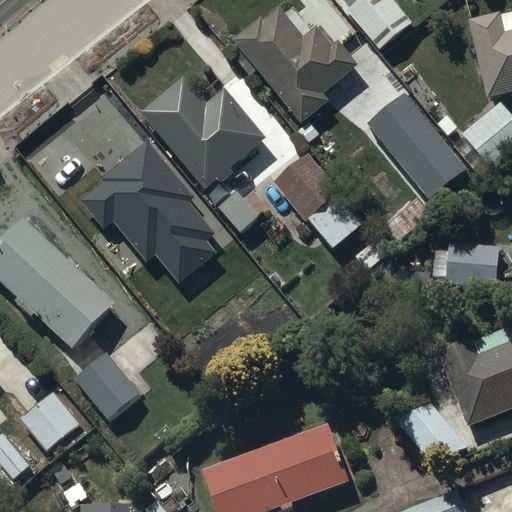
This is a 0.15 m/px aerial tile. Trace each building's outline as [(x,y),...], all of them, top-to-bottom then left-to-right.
[(414,27),(391,0),(366,0),(349,15),(381,54),(414,27)] [(262,21),(237,43),(304,128),(331,107),(325,100),(361,70),(340,45),(334,50),(317,30),(305,41),(281,12),(266,25),(262,21)] [(502,17),(471,24),(489,103),(511,98),(511,18),(503,21),(502,17)] [(187,83),(145,116),(208,193),(221,183),(224,186),(235,177),(231,173),(268,143),(227,93),(208,108),(187,83)] [(402,85),(371,110),(399,145),(430,119),(402,85)] [(464,158),(480,178),(482,180),(492,172),(495,176),(511,161),(511,117),(502,106),(465,138),(474,150),(464,158)] [(205,216),(152,152),(103,193),(100,190),(73,213),(129,280),(205,216)] [(312,158),(277,185),(307,226),(310,224),(334,254),(364,229),(340,200),(343,197),(312,158)] [(440,211),(426,195),(384,233),(398,248),(440,211)] [(238,196),(221,210),(242,237),(260,223),(238,196)] [(116,307),(25,223),(0,249),(0,284),(20,304),(18,306),(34,320),(36,318),(74,353),(116,307)] [(394,255),(383,240),(357,260),(368,275),(394,255)] [(501,250),(451,247),(448,289),(498,292),(501,250)] [(225,319),(183,268),(146,299),(176,336),(198,319),(209,332),(225,319)] [(475,344),(442,357),(469,431),(511,414),(511,331),(476,346),(475,344)] [(152,388),(118,349),(77,384),(111,424),(152,388)] [(54,396),(23,422),(50,455),(81,429),(54,396)] [(467,451),(433,407),(397,423),(431,466),(467,451)] [(350,485),(332,428),(205,476),(218,511),(277,511),(282,510),(282,511),(294,511),(296,511),(294,507),(350,485)] [(3,437),(0,439),(0,465),(15,483),(31,469),(3,437)] [(465,511),(459,494),(413,511),(465,511)]
